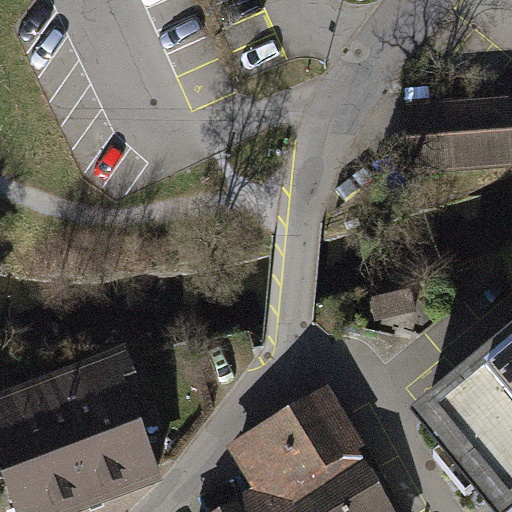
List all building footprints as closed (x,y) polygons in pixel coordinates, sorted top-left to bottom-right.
[(504,104),(413,108),(416,166),(507,162),(504,104)] [(511,511),(511,359),(422,435),(487,511),(511,511)] [(123,379),(0,420),(0,491),(6,511),(72,511),(158,484),(123,379)] [(267,511),(390,511),(321,398),(231,452),(254,489),(267,511)] [(267,511),(254,489),(214,511),(267,511)]
